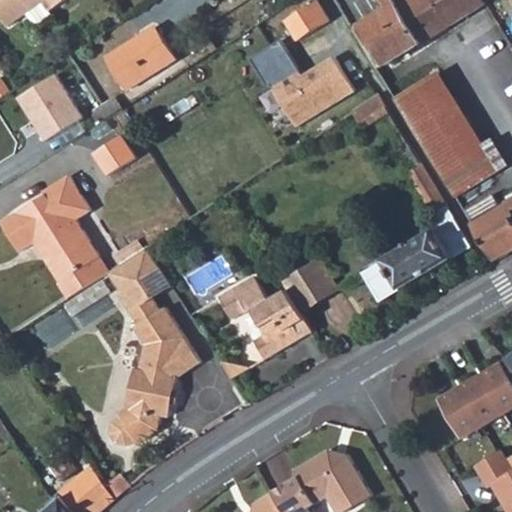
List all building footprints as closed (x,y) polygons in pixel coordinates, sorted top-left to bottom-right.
[(56,18),(53,13),(73,0),(0,0),(0,8),(13,28),(29,17),(38,30),(56,18)] [(494,5),(491,0),(391,0),(396,7),(367,26),(388,67),(494,5)] [(264,66),(334,24),(320,2),(251,45),(264,66)] [(112,60),(131,90),(179,61),(159,30),(112,60)] [(301,69),(274,86),(301,129),(360,93),(338,59),(307,79),(301,69)] [(461,199),(503,173),(487,147),(442,73),(398,100),(461,199)] [(57,75),(20,99),(47,142),(60,134),(83,120),(84,119),(57,75)] [(367,131),(395,113),(383,95),(355,113),(367,131)] [(177,110),(181,118),(202,105),(198,98),(177,110)] [(60,134),(68,146),(90,132),(83,120),(60,134)] [(100,155),(114,178),(143,161),(128,138),(100,155)] [(511,167),(496,142),(487,147),(503,173),(511,167)] [(460,258),(459,256),(478,246),(418,150),(402,159),(437,218),(440,217),(446,230),(388,262),(392,270),(373,281),(386,300),(429,277),(433,284),(445,277),(441,270),(460,258)] [(25,254),(39,244),(44,241),(55,258),(50,262),(66,287),(62,289),(69,301),(98,283),(91,271),(106,262),(82,223),(97,214),(75,179),(50,194),(52,197),(7,225),(25,254)] [(477,227),(500,263),(511,255),(511,203),(509,205),(509,208),(477,227)] [(44,241),(39,244),(50,262),(55,258),(44,241)] [(123,293),(144,326),(167,311),(159,299),(177,287),(151,248),(113,273),(125,292),(123,293)] [(287,282),(292,291),(308,314),(343,291),(324,259),(287,282)] [(91,271),(98,283),(113,273),(106,262),(91,271)] [(295,348),(319,333),(308,314),(292,291),(276,301),(261,279),(225,302),(239,323),(253,314),(261,317),(266,327),(260,331),(259,340),(274,362),(286,354),(283,351),(289,347),(295,348)] [(172,309),(167,311),(144,326),(140,329),(151,346),(145,371),(140,370),(132,409),(123,415),(125,418),(117,424),(114,435),(121,445),(132,447),(165,426),(167,417),(174,418),(182,380),(206,364),(172,309)] [(511,376),(511,362),(506,357),(502,360),(511,376)] [(511,376),(502,360),(484,371),(439,399),(464,438),(511,408),(511,376)] [(256,373),(229,366),(240,383),(256,373)] [(79,457),(85,452),(73,435),(66,440),(79,457)] [(511,459),(510,457),(504,447),(478,464),(491,487),(500,481),(511,499),(511,459)] [(333,511),(345,511),(371,496),(347,454),(323,449),(292,467),(298,478),(274,493),(284,511),(308,511),(307,510),(326,499),(333,511)] [(69,456),(54,468),(66,483),(81,471),(69,456)] [(110,487),(119,499),(134,487),(126,475),(110,487)] [(86,476),(77,484),(63,496),(46,510),(46,511),(105,511),(110,506),(95,487),(86,476)] [(95,487),(110,506),(119,499),(110,487),(104,479),(95,487)] [(284,511),(274,493),(257,503),(255,511),(284,511)]
